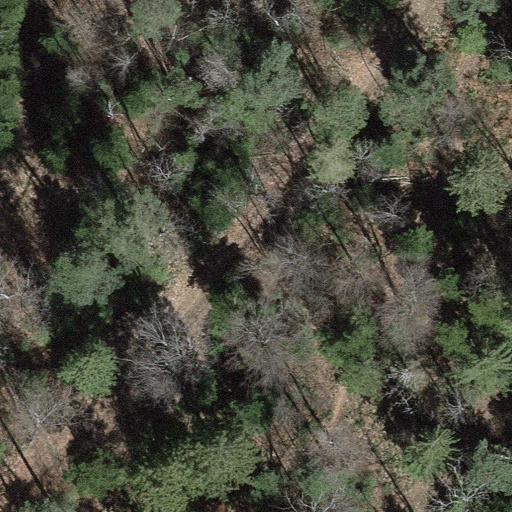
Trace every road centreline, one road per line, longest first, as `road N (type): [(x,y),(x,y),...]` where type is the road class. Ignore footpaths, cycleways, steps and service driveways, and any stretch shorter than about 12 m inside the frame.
road 1 (track): [(427,0),(153,352),(3,511)]
road 2 (track): [(511,382),(414,511)]
